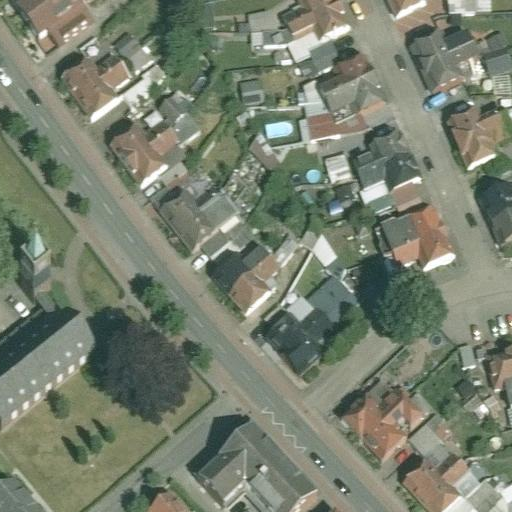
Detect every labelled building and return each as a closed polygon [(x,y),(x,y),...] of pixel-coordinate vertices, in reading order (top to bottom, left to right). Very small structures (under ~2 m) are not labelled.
[(27,0),(15,8),(37,41),(99,0),(27,0)] [(330,0),(293,0),(301,15),(282,24),(291,42),(310,33),(317,48),(347,33),(330,0)] [(382,0),(395,26),(426,11),(422,3),(429,0),(382,0)] [(445,0),(447,19),(489,17),(488,0),(445,0)] [(210,9),(194,11),(196,33),(213,32),(210,9)] [(129,37),(113,51),(135,78),(152,64),(129,37)] [(411,49),(432,101),(466,87),(460,73),(477,66),(465,38),(446,46),(443,37),(411,49)] [(489,54),(507,49),(503,38),(486,44),(489,54)] [(482,68),(506,64),(504,52),(480,57),(482,68)] [(346,110),(353,122),(379,109),(355,62),(332,74),(337,83),(312,96),(325,121),(346,110)] [(63,83),(91,123),(113,107),(108,99),(129,84),(115,63),(93,78),(87,67),(63,83)] [(507,64),(483,71),(487,83),(511,75),(507,64)] [(118,99),(128,113),(167,85),(157,71),(118,99)] [(492,81),(493,99),(507,99),(505,80),(492,81)] [(239,88),(242,110),(263,107),(259,84),(239,88)] [(448,128),(468,176),(499,163),(495,153),(511,145),(511,142),(502,118),(478,128),(473,117),(448,128)] [(112,147),(140,189),(164,172),(157,162),(175,150),(162,131),(144,143),(136,131),(112,147)] [(389,195),(417,180),(394,136),(368,150),(371,155),(346,168),(358,191),(381,179),(389,195)] [(324,165),(331,189),(349,183),(342,160),(324,165)] [(511,192),(482,205),(503,254),(511,249),(511,192)] [(158,213),(190,257),(233,225),(217,202),(196,217),(182,196),(158,213)] [(411,250),(422,274),(453,260),(432,212),(376,236),(386,261),(411,250)] [(212,280),(245,320),(270,299),(262,289),(280,273),(262,253),(244,268),(236,259),(212,280)] [(59,318),(44,300),(51,295),(40,281),(23,295),(40,316),(0,348),(0,436),(95,358),(61,317),(59,318)] [(263,340),(297,379),(323,357),(314,347),(329,334),(313,316),(298,329),(289,317),(263,340)] [(511,355),(482,366),(493,398),(500,395),(507,417),(511,414),(511,355)] [(357,443),(380,469),(405,447),(402,443),(420,427),(392,396),(373,412),(363,401),(334,426),(352,447),(357,443)] [(423,464),(454,438),(437,418),(406,443),(423,464)] [(248,434),(194,484),(219,510),(237,493),(255,511),(304,511),(313,504),(248,434)] [(400,487),(421,511),(450,511),(457,506),(446,494),(465,478),(450,461),(431,477),(423,467),(400,487)] [(0,497),(0,511),(27,511),(9,490),(0,497)] [(184,511),(172,498),(156,511),(184,511)]
